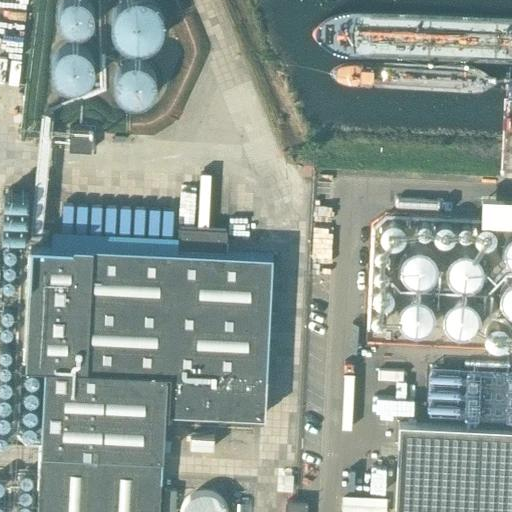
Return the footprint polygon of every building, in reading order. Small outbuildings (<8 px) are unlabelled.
[(97,18),(97,14),(97,10),(96,7),(94,4),(92,1),(90,0),(65,0),(64,1),(62,4),(60,7),(59,10),(59,14),(59,17),(60,21),(62,24),(64,27),(66,29),(69,31),(73,32),(76,33),(80,33),(83,32),(86,31),(89,29),(92,27),(94,24),(96,21),(97,18)] [(164,27),(164,22),(164,18),(163,14),(162,10),(160,7),(157,4),(154,1),(152,0),(123,0),(120,3),(117,6),(115,9),(113,13),(112,17),(111,22),(112,26),(113,30),(114,34),(116,38),(119,41),(122,44),(125,46),(129,47),(133,49),(137,49),(142,49),(146,48),(149,46),(153,44),(156,42),(159,39),(161,35),(163,31),(164,27)] [(96,67),(97,65),(96,61),(95,58),(94,54),(92,51),(89,48),(86,46),(83,44),(79,43),(75,43),(72,43),(68,44),(64,45),(61,47),(58,50),(56,53),(54,56),(53,59),(52,63),(52,65),(52,69),(53,73),(55,76),(57,79),(60,82),(63,84),(66,86),(70,87),(73,87),(77,87),(81,86),(84,85),(87,83),(90,81),(93,78),(95,74),(96,71),(96,67)] [(158,81),(157,77),(156,74),(155,70),(153,67),(150,65),(147,62),(144,61),(140,59),(136,59),(133,59),(129,60),(125,61),(122,63),(119,66),(117,68),(115,72),(114,75),(113,79),(113,81),(113,85),(114,89),(116,92),(118,95),(120,98),(123,100),(127,102),(130,103),(134,104),(138,104),(142,103),(145,101),(148,99),(151,97),(154,94),(156,91),(157,87),(158,84),(158,81)] [(92,127),(70,126),(69,148),(91,149),(92,127)] [(404,232),(404,228),(402,225),(399,222),(395,221),(391,220),(388,221),(384,223),(382,226),(380,230),(380,232),(381,236),(383,240),(386,242),(389,244),(393,244),(397,243),(400,241),(403,238),(404,234),(404,232)] [(431,228),(430,226),(429,224),(427,222),(425,221),(423,221),(421,222),(419,223),(417,225),(416,227),(416,228),(417,231),(418,233),(419,234),(422,235),(424,235),(426,235),(428,233),(430,232),(431,229),(431,228)] [(454,231),(454,228),(452,225),(450,223),(446,221),(443,221),(440,222),(437,224),(435,226),(433,230),(433,231),(434,235),(436,238),(438,240),(441,241),(445,242),(448,241),(451,239),(453,236),(454,233),(454,231)] [(471,230),(471,228),(470,225),(468,224),(466,223),(464,223),(461,223),(459,225),(458,226),(457,229),(457,230),(457,232),(459,234),(460,236),(462,237),(465,237),(467,236),(469,235),(471,233),(471,231),(471,230)] [(496,233),(496,230),(494,227),(492,225),(489,223),(485,223),(482,224),(479,226),(477,228),(476,232),(476,233),(476,237),(478,240),(480,242),(483,243),(487,244),(490,243),(493,241),(495,238),(496,235),(496,233)] [(0,237),(0,328),(27,330),(26,360),(22,359),(22,362),(25,362),(45,363),(44,414),(41,449),(42,449),(38,511),(159,511),(168,369),(170,369),(168,411),(170,412),(170,408),(265,413),(272,252),(244,250),(225,250),(226,228),(178,225),(177,248),(0,237)] [(501,246),(501,247),(501,249),(502,251),(502,253),(503,255),(504,256),(505,258),(506,260),(507,261),(508,262),(510,263),(511,264),(511,230),(510,231),(508,233),(507,234),(506,235),(505,237),(504,238),(503,240),(502,242),(502,244),(501,246)] [(389,252),(389,250),(388,248),(386,246),(384,245),(381,245),(379,245),(377,247),(376,249),(375,251),(375,252),(375,254),(376,257),(378,258),(380,259),(382,259),(385,259),(387,257),(388,256),(389,253),(389,252)] [(444,263),(444,265),(444,267),(444,268),(445,270),(445,272),(446,274),(447,275),(448,277),(449,278),(452,280),(454,281),(456,282),(459,283),(461,283),(463,284),(465,283),(466,283),(468,283),(470,282),(472,281),(473,280),(475,279),(476,278),(477,277),(478,275),(479,274),(480,272),(481,270),(481,268),(481,267),(481,265),(481,263),(481,261),(481,259),(480,258),(479,256),(478,254),(477,253),(476,252),(475,250),(473,249),(470,248),(466,246),(465,246),(463,246),(461,246),(459,246),(457,247),(456,248),(452,249),(451,250),(449,252),(448,253),(447,254),(446,256),(445,258),(445,259),(444,261),(444,263)] [(399,264),(399,265),(399,267),(399,269),(399,270),(400,272),(401,274),(401,275),(403,277),(404,278),(405,279),(406,280),(408,281),(409,282),(411,282),(413,283),(416,283),(418,283),(420,283),(421,282),(423,282),(426,280),(429,278),(430,277),(431,275),(432,274),(432,272),(433,270),(433,269),(434,267),(434,265),(434,264),(433,262),(433,260),(432,259),(432,257),(431,256),(430,254),(429,253),(427,252),(426,251),(424,250),(423,249),(421,248),(420,248),(416,248),(414,248),(413,248),(411,248),(409,249),(408,250),(406,251),(404,253),(403,254),(401,256),(401,257),(400,259),(399,260),(399,262),(399,264)] [(388,272),(387,270),(386,268),(384,266),(382,265),(380,265),(378,265),(376,267),(374,269),(373,271),(373,272),(374,274),(375,276),(376,278),(379,279),(381,279),(383,279),(385,277),(387,275),(387,273),(388,272)] [(495,293),(495,295),(495,297),(496,299),(496,301),(497,302),(498,304),(499,306),(500,307),(501,309),(504,311),(507,313),(509,314),(511,314),(511,275),(511,276),(509,276),(507,277),(506,278),(504,279),(503,280),(501,281),(500,282),(499,284),(498,286),(497,287),(496,289),(496,291),(495,293)] [(393,295),(392,291),(390,288),(388,286),(385,284),(381,284),(378,285),(375,287),(373,290),(372,293),(372,295),(372,298),(374,301),(376,303),(380,305),(383,305),(386,304),(389,302),(391,300),(392,296),(393,295)] [(395,312),(395,314),(395,315),(396,317),(396,319),(397,321),(398,322),(398,324),(401,327),(402,328),(404,329),(405,330),(407,331),(410,332),(414,332),(417,332),(419,331),(421,331),(423,330),(424,329),(426,328),(427,327),(428,325),(429,324),(430,322),(431,321),(432,319),(432,317),(432,315),(432,314),(432,312),(432,310),(432,308),(431,307),(430,305),(429,303),(428,302),(427,301),(426,299),(424,298),(423,297),(421,297),(417,295),(414,295),(410,295),(407,297),(404,298),(402,299),(401,301),(400,302),(398,303),(398,305),(397,307),(396,308),(396,310),(395,312)] [(442,313),(442,314),(442,316),(442,318),(443,320),(443,321),(444,323),(445,324),(446,326),(447,327),(448,328),(450,329),(451,330),(453,331),(454,331),(456,332),(459,332),(461,332),(463,332),(466,331),(469,329),(472,327),(473,326),(474,324),(475,323),(476,321),(476,320),(477,318),(477,316),(477,314),(477,313),(477,311),(476,309),(476,308),(475,306),(474,305),(473,303),(472,302),(471,301),(469,300),(468,299),(466,298),(465,298),(463,297),(459,297),(456,297),(454,298),(453,298),(451,299),(450,300),(448,301),(447,302),(446,303),(445,305),(444,306),(443,308),(443,309),(442,311),(442,313)] [(384,319),(383,316),(382,314),(381,313),(378,312),(376,311),(374,312),(372,313),(370,315),(370,317),(370,319),(370,321),(371,323),(373,325),(375,325),(377,326),(380,325),(382,324),(383,322),(384,320),(384,319)] [(508,336),(507,332),(505,329),(503,326),(499,324),(495,324),(491,325),(488,327),(485,330),(484,334),(484,336),(485,340),(487,343),(489,346),(493,348),(497,348),(501,347),(504,345),(506,342),(508,338),(508,336)] [(9,349),(9,346),(8,344),(6,343),(4,342),(2,342),(0,342),(0,355),(1,355),(3,355),(5,355),(7,354),(8,352),(9,350),(9,349)] [(9,364),(8,362),(7,360),(5,359),(3,358),(1,358),(0,357),(0,371),(2,371),(4,371),(6,370),(8,368),(8,366),(9,364)] [(36,373),(35,371),(34,369),(33,368),(31,367),(28,367),(26,367),(24,368),(23,370),(22,372),(22,373),(22,376),(23,378),(25,379),(27,380),(29,380),(32,380),(33,378),(35,377),(36,375),(36,373)] [(9,380),(9,378),(8,376),(6,375),(4,374),(2,374),(0,373),(0,386),(1,387),(3,387),(5,387),(7,385),(8,384),(9,382),(9,380)] [(35,391),(34,389),(33,387),(31,386),(29,385),(27,385),(25,385),(23,386),(22,388),(21,390),(21,391),(21,394),(22,396),(24,397),(26,398),(28,398),(30,398),(32,396),(34,395),(34,393),(35,391)] [(34,408),(33,406),(32,404),(31,403),(29,402),(26,402),(24,402),(22,403),(21,405),(20,407),(20,408),(20,411),(21,413),(23,414),(25,415),(27,415),(30,415),(32,414),(33,412),(34,410),(34,408)] [(33,426),(33,424),(32,422),(30,420),(28,420),(26,419),(24,420),(22,421),(20,423),(20,425),(20,426),(20,428),(21,430),(23,432),(25,433),(27,433),(29,432),(31,431),(32,429),(33,427),(33,426)] [(511,511),(511,427),(398,422),(394,511),(511,511)] [(166,487),(164,511),(175,511),(177,487),(166,487)] [(226,511),(226,505),(222,497),(216,492),(208,489),(200,488),(192,490),(185,494),(180,501),(177,509),(176,511),(226,511)] [(306,511),(307,501),(287,500),(286,511),(306,511)]
